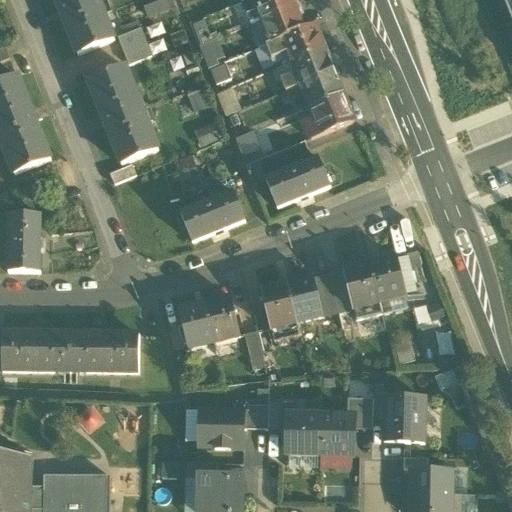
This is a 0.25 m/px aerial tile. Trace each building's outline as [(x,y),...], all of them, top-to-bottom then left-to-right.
[(55,0),(78,57),(114,42),(97,0),(55,0)] [(295,10),(291,0),(252,0),(253,0),(262,23),(295,10)] [(511,0),(502,0),(511,25),(511,0)] [(304,32),(295,10),(262,23),(271,47),(305,33),(304,32)] [(222,62),(219,40),(205,42),(202,26),(197,27),(204,65),(222,62)] [(271,47),(273,52),(284,47),(288,56),(292,65),(325,52),(316,28),(304,32),(305,33),(271,47)] [(126,61),(129,68),(153,58),(151,52),(142,30),(118,39),(126,61)] [(273,62),(288,56),(284,47),(273,52),(269,53),(273,62)] [(0,51),(0,63),(9,60),(5,50),(0,51)] [(292,65),(296,76),(301,89),(335,75),(325,52),(292,65)] [(88,83),(122,167),(158,153),(125,69),(88,83)] [(211,79),(218,95),(234,89),(228,73),(211,79)] [(344,98),(335,75),(301,89),(310,112),(344,98)] [(292,92),(301,89),(296,76),(287,80),(292,92)] [(0,84),(0,138),(15,176),(50,162),(17,78),(0,84)] [(187,97),(193,114),(209,108),(202,91),(187,97)] [(354,125),(344,98),(310,112),(315,123),(305,127),(310,142),(354,125)] [(200,147),(219,140),(213,125),(194,132),(200,147)] [(236,142),(245,169),(259,163),(250,136),(236,142)] [(266,182),(277,212),(331,190),(319,161),(266,182)] [(132,167),(110,176),(114,187),(136,178),(132,167)] [(180,215),(192,246),(245,224),(233,194),(180,215)] [(8,274),(41,275),(41,218),(9,217),(8,274)] [(406,259),(412,285),(415,284),(424,282),(418,255),(406,258),(406,259)] [(406,259),(397,261),(406,298),(417,295),(415,284),(412,285),(406,259)] [(396,260),(370,266),(379,302),(387,300),(388,305),(406,301),(406,298),(397,261),(396,260)] [(344,274),(354,313),(372,308),(371,304),(379,302),(370,266),(344,272),(344,274)] [(329,277),(329,278),(339,316),(354,313),(344,274),(329,277)] [(323,320),(339,316),(329,278),(314,281),(323,320)] [(314,280),(288,286),(297,322),(305,320),(306,324),(323,320),(314,281),(314,280)] [(271,333),(272,333),(297,326),(298,326),(297,322),(288,286),(288,285),(261,292),(271,333)] [(383,317),(383,319),(409,313),(406,301),(388,305),(387,300),(379,302),(383,317)] [(231,301),(205,307),(215,346),(241,340),(231,301)] [(357,323),(383,317),(379,302),(371,304),(372,308),(354,313),(357,323)] [(441,303),(426,310),(432,325),(447,318),(441,303)] [(425,306),(413,310),(417,326),(429,322),(425,306)] [(189,353),(215,346),(205,307),(179,313),(188,350),(189,353)] [(339,316),(343,333),(358,329),(357,323),(354,313),(339,316)] [(383,319),(383,317),(357,323),(358,329),(360,338),(386,332),(383,319)] [(300,339),(297,326),(272,333),(275,345),(300,339)] [(244,337),(253,374),(264,371),(256,334),(244,337)] [(2,373),(138,375),(139,338),(3,336),(2,373)] [(188,350),(173,354),(179,379),(194,375),(189,353),(188,350)] [(454,375),(443,375),(434,379),(439,393),(459,385),(454,375)] [(269,404),(270,390),(256,390),(256,404),(269,404)] [(372,420),(385,420),(385,401),(385,396),(373,396),(373,402),(372,420)] [(425,415),(425,402),(385,401),(385,420),(384,445),(424,446),(424,438),(425,415)] [(348,402),(347,420),(355,420),(355,432),(372,432),(372,420),(373,402),(348,402)] [(268,431),(282,432),(282,406),(269,405),(269,408),(268,431)] [(75,417),(86,434),(102,424),(91,406),(75,417)] [(299,406),(282,406),(282,432),(288,432),(288,418),(299,419),(299,406)] [(245,413),(244,432),(268,433),(268,431),(269,408),(244,408),(244,413),(245,413)] [(185,444),(199,445),(200,412),(186,412),(185,444)] [(199,451),(244,452),(244,432),(245,413),(244,413),(200,412),(199,445),(199,451)] [(425,415),(424,438),(440,438),(441,415),(425,415)] [(319,459),(320,419),(299,419),(288,418),(288,432),(287,458),(319,459)] [(354,459),(355,432),(355,420),(347,420),(320,419),(319,459),(354,459)] [(33,460),(0,454),(0,511),(31,511),(32,489),(33,460)] [(319,459),(287,458),(287,469),(319,469),(319,459)] [(319,459),(319,469),(354,470),(354,459),(319,459)] [(404,473),(412,473),(428,473),(428,461),(404,461),(404,473)] [(181,482),(181,465),(162,465),(161,482),(181,482)] [(187,481),(199,482),(199,480),(217,480),(218,467),(188,466),(187,481)] [(451,474),(428,473),(412,473),(410,511),(450,511),(451,497),(451,476),(451,474)] [(451,497),(463,498),(466,498),(467,476),(451,476),(451,497)] [(32,489),(31,511),(110,511),(111,480),(44,479),(44,490),(32,489)] [(199,482),(198,511),(242,511),(243,481),(217,480),(199,480),(199,482)] [(184,511),(198,511),(199,482),(187,481),(185,481),(184,511)] [(462,511),(463,498),(451,497),(450,511),(462,511)] [(474,511),(475,498),(466,498),(463,498),(462,511),(474,511)]
